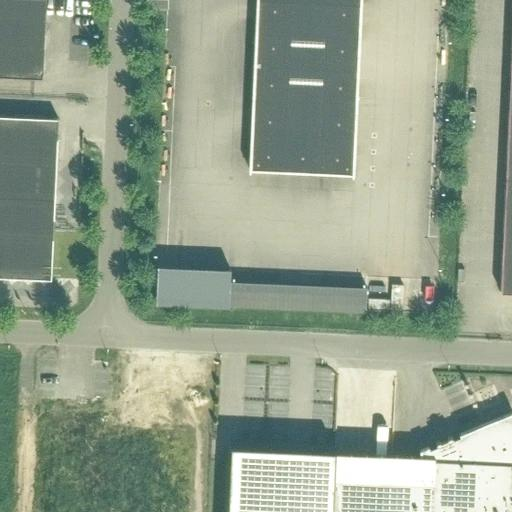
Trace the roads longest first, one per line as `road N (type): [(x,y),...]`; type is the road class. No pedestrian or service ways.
road 1 (unclassified): [(511,354),(105,335)]
road 2 (unclassified): [(105,335),(121,0)]
